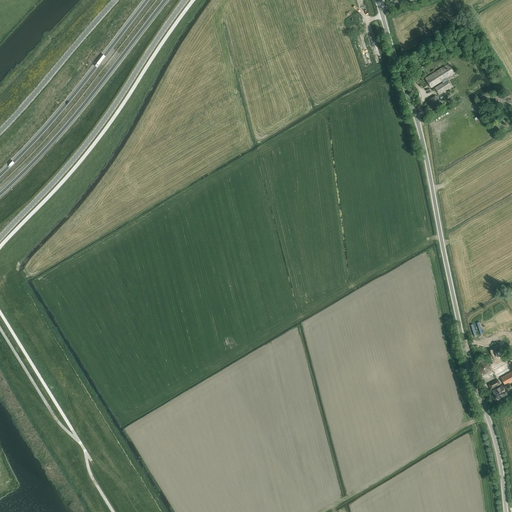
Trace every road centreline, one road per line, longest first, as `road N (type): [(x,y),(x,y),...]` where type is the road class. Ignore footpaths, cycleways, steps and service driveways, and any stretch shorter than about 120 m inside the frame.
road 1 (unclassified): [(505,511),(495,433),(468,361),(427,165),(376,0)]
road 2 (unclassified): [(0,237),(88,141),(185,0)]
road 3 (trunk): [(0,193),(64,127),(164,0)]
road 4 (trunk): [(147,0),(0,173)]
road 5 (unclassified): [(114,0),(0,132)]
road 6 (track): [(0,328),(59,424),(81,444)]
